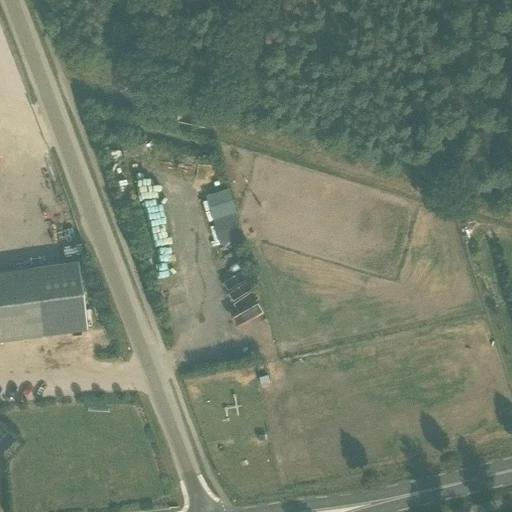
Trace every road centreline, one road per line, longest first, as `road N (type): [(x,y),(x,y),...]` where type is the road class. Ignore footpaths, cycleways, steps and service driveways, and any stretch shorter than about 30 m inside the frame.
road 1 (unclassified): [(202,511),(7,0)]
road 2 (track): [(148,107),(511,224)]
road 3 (tertiary): [(344,511),(511,473)]
